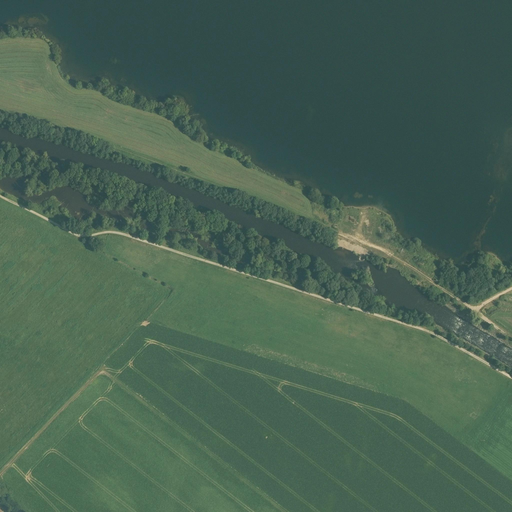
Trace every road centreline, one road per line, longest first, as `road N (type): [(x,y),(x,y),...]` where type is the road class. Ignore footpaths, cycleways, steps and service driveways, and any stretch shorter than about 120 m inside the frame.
road 1 (track): [(0,201),(76,243),(111,236),(434,334),(511,379)]
road 2 (track): [(0,487),(105,373),(282,511)]
